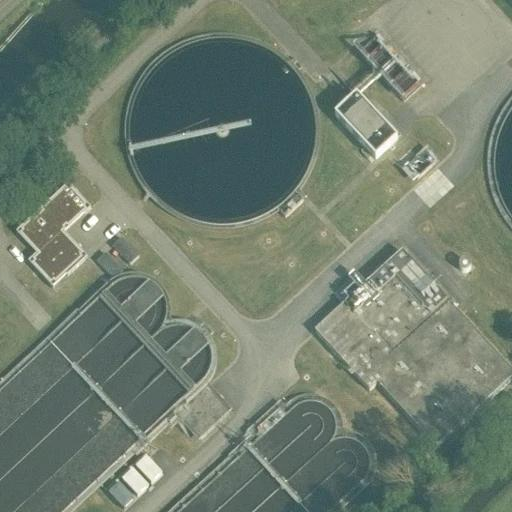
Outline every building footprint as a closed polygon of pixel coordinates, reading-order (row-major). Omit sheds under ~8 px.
[(375,161),(396,141),(356,98),(335,118),(375,161)] [(84,216),(91,210),(68,186),(18,233),(38,255),(28,264),(51,289),(65,276),(67,278),(87,260),(63,234),(83,215),(84,216)] [(280,214),(296,199),(293,196),(290,199),(285,204),(281,208),(277,211),(280,214)] [(285,220),(303,203),(298,197),(296,199),(280,214),(285,220)] [(129,268),(139,260),(122,241),(112,249),(129,268)] [(436,451),(511,381),(511,374),(511,373),(402,254),(315,334),(369,393),(377,386),(435,450),(436,451)] [(114,281),(123,273),(105,256),(97,264),(114,281)] [(135,470),(151,486),(162,476),(146,459),(135,470)] [(133,472),(122,483),(137,499),(148,489),(133,472)] [(108,495),(124,511),(134,502),(119,485),(108,495)]
